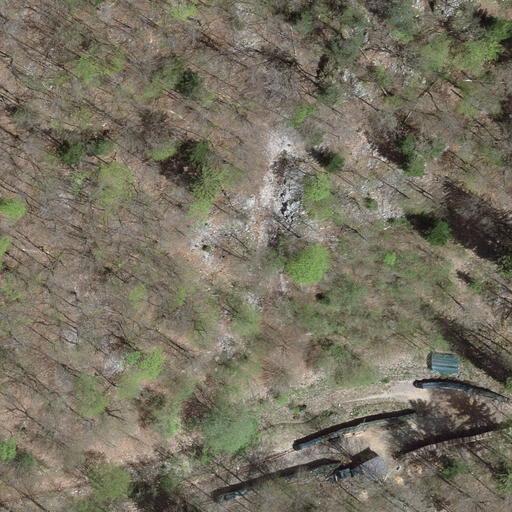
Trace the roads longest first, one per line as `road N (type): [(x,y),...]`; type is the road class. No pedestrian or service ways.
road 1 (track): [(0,496),(345,390),(511,408)]
road 2 (track): [(136,511),(503,407)]
